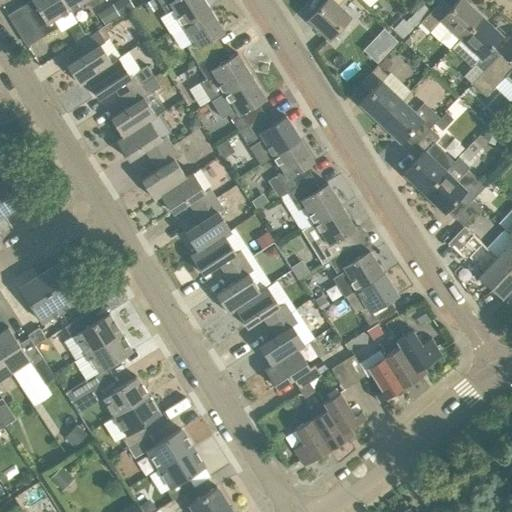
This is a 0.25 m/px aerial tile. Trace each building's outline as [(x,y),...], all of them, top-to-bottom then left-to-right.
[(53,20),(70,10),(64,0),(32,0),(35,4),(24,11),(40,38),(57,27),(53,20)] [(64,0),(70,10),(87,0),(91,7),(102,0),(64,0)] [(124,0),(120,0),(113,5),(119,15),(128,10),(130,9),(124,0)] [(150,13),(158,8),(152,0),(149,0),(144,4),(150,13)] [(183,25),(210,8),(204,0),(158,0),(167,13),(173,9),(183,25)] [(340,4),(343,0),(323,0),(325,1),(309,18),(329,38),(351,14),(340,4)] [(460,39),(481,16),(464,0),(457,0),(451,8),(442,0),(441,0),(421,22),(440,40),(450,29),(460,39)] [(108,22),(119,15),(113,5),(102,11),(108,22)] [(223,46),(216,36),(224,31),(210,8),(183,25),(184,26),(174,32),(184,47),(187,45),(198,62),(223,46)] [(403,38),(425,16),(418,9),(413,14),(410,12),(393,29),(403,38)] [(491,46),(502,35),(481,16),(460,39),(461,39),(453,48),(471,65),(475,61),(477,63),(466,76),(473,83),(500,54),(491,46)] [(120,56),(108,38),(107,36),(110,34),(108,31),(113,27),(110,22),(77,44),(83,54),(67,65),(80,84),(86,80),(86,79),(112,62),(112,61),(118,57),(120,56)] [(85,35),(77,23),(68,29),(76,41),(85,35)] [(335,43),(342,36),(337,31),(330,38),(335,43)] [(237,52),(229,57),(223,46),(198,62),(207,78),(200,82),(212,100),(251,75),(237,52)] [(511,60),(510,63),(500,54),(473,83),(486,95),(505,75),(511,82),(511,60)] [(386,56),(377,65),(384,72),(393,63),(386,56)] [(114,87),(121,97),(153,75),(147,65),(130,76),(118,57),(112,61),(112,62),(86,79),(86,80),(98,98),(114,87)] [(381,122),(402,99),(382,80),(386,75),(384,72),(377,65),(360,83),(370,92),(361,102),(381,122)] [(127,107),(111,118),(123,136),(149,119),(156,115),(144,96),(160,86),(153,75),(121,97),(127,107)] [(228,113),(239,130),(264,113),(258,103),(266,98),(251,75),(212,100),(222,118),(228,113)] [(413,146),(430,128),(439,118),(430,110),(422,118),(402,99),(381,122),(401,141),(404,137),(413,146)] [(300,138),(286,115),(271,124),(264,113),(239,130),(250,147),(259,163),(273,155),(300,138)] [(445,114),(433,126),(440,133),(452,121),(445,114)] [(151,159),(173,144),(167,135),(170,133),(158,115),(157,116),(156,115),(149,119),(123,136),(116,140),(128,160),(145,149),(151,159)] [(201,126),(196,118),(190,121),(189,127),(193,131),(201,126)] [(425,192),(447,169),(455,161),(435,142),(440,137),(430,128),(413,146),(422,154),(404,172),(425,192)] [(482,138),(495,144),(499,135),(486,129),(482,138)] [(234,152),(227,138),(215,146),(223,158),(234,152)] [(284,172),(277,175),(287,192),(313,176),(307,166),(314,161),(300,138),(273,155),(284,172)] [(185,175),(186,175),(175,158),(180,155),(173,144),(151,159),(158,169),(141,179),(154,198),(160,194),(186,176),(185,175)] [(22,201),(17,193),(1,167),(0,167),(0,207),(4,213),(22,201)] [(446,209),(455,218),(473,199),(485,185),(468,170),(459,180),(447,169),(425,192),(445,211),(446,209)] [(195,212),(217,197),(211,188),(205,191),(192,171),(186,175),(185,175),(186,176),(160,194),(172,212),(189,202),(195,212)] [(279,197),(281,196),(287,192),(277,175),(269,181),(279,197)] [(327,182),(320,187),(313,176),(287,192),(298,210),(305,206),(315,222),(342,205),(327,182)] [(223,233),(230,229),(218,211),(224,207),(217,197),(195,212),(201,222),(185,232),(197,250),(197,251),(223,233)] [(455,218),(464,226),(482,207),(473,199),(455,218)] [(355,243),(348,233),(356,228),(342,205),(315,222),(315,223),(302,231),(323,263),(329,260),(329,259),(355,243)] [(456,252),(472,234),(464,226),(448,243),(456,252)] [(225,273),(247,259),(247,258),(253,254),(247,244),(245,246),(234,229),(231,231),(230,229),(223,233),(197,251),(197,250),(190,254),(203,274),(219,263),(225,273)] [(268,231),(267,232),(256,239),(262,249),(273,242),(274,241),(269,233),(268,231)] [(465,260),(473,251),(479,245),(481,243),(472,234),(456,252),(465,260)] [(511,240),(496,257),(511,271),(511,240)] [(369,249),(361,254),(355,243),(329,259),(329,260),(340,277),(347,273),(357,289),(383,272),(369,249)] [(481,243),(479,245),(473,251),(488,266),(478,276),(501,297),(511,286),(511,271),(496,257),(481,243)] [(274,258),(280,255),(274,245),(265,251),(268,257),(274,258)] [(234,308),(260,290),(248,272),(254,269),(247,259),(225,273),(232,283),(215,294),(228,313),(235,308),(234,308)] [(60,309),(78,298),(57,264),(39,275),(60,309)] [(378,323),(380,322),(397,311),(390,300),(398,295),(383,272),(357,289),(367,306),(361,310),(371,326),(367,329),(367,330),(378,323)] [(41,321),(60,309),(39,275),(20,287),(41,321)] [(269,325),(291,311),(296,307),(290,298),(280,305),(267,286),(260,290),(234,308),(235,308),(246,327),(263,316),(269,325)] [(91,310),(102,303),(96,292),(84,299),(91,310)] [(315,300),(321,310),(330,304),(323,294),(315,300)] [(429,319),(421,307),(413,312),(420,324),(429,319)] [(271,365),(304,343),(293,325),(298,322),(291,311),(269,325),(276,336),(259,347),(271,364),(271,365)] [(87,351),(120,331),(109,313),(92,323),(86,313),(65,326),(72,337),(77,334),(87,351)] [(378,323),(367,330),(374,339),(384,333),(378,323)] [(34,345),(35,344),(30,336),(29,336),(19,343),(8,326),(0,331),(0,354),(11,372),(30,359),(33,364),(43,358),(34,345)] [(39,327),(28,334),(29,336),(30,336),(35,344),(46,337),(39,327)] [(442,354),(432,338),(422,344),(413,330),(396,340),(400,346),(401,346),(416,370),(423,366),(442,354)] [(107,366),(115,361),(132,351),(120,331),(87,351),(98,372),(87,379),(88,381),(91,388),(92,389),(113,376),(107,366)] [(271,365),(271,364),(264,369),(277,388),(293,378),(299,388),(309,381),(310,383),(321,375),(320,373),(315,364),(310,367),(299,350),(306,345),(304,343),(271,365)] [(331,352),(337,361),(348,354),(342,345),(331,352)] [(427,372),(423,366),(416,370),(401,346),(400,346),(384,357),(402,387),(427,372)] [(0,378),(11,372),(0,354),(0,378)] [(354,354),(343,361),(355,381),(366,374),(354,354)] [(402,387),(384,357),(368,367),(382,390),(375,395),(379,402),(402,387)] [(322,359),(315,364),(320,373),(328,368),(322,359)] [(345,388),(355,381),(343,361),(332,368),(345,388)] [(136,376),(120,386),(113,376),(92,389),(99,400),(104,398),(115,415),(148,394),(136,376)] [(310,383),(309,381),(299,388),(304,397),(315,390),(310,383)] [(316,392),(322,402),(326,399),(320,389),(316,392)] [(366,418),(362,410),(355,415),(340,392),(324,402),(327,408),(343,432),(350,428),(366,418)] [(128,447),(149,434),(143,424),(160,414),(148,394),(115,415),(127,435),(122,437),(128,447)] [(295,396),(288,401),(293,407),(300,402),(295,395),(295,396)] [(0,398),(0,419),(4,426),(16,418),(2,397),(0,398)] [(354,434),(350,428),(343,432),(327,408),(311,418),(330,449),(354,434)] [(304,466),(330,449),(311,418),(294,429),(303,443),(293,449),(304,466)] [(0,419),(0,440),(4,445),(13,440),(4,426),(0,419)] [(77,425),(65,437),(74,446),(87,434),(77,425)] [(159,468),(193,448),(181,428),(156,444),(149,434),(128,447),(135,457),(147,449),(159,468)] [(173,500),(177,497),(194,487),(188,477),(204,466),(193,448),(159,468),(170,487),(167,489),(173,500)] [(62,466),(50,478),(62,490),(74,479),(62,466)] [(230,511),(232,511),(216,486),(188,504),(192,511),(230,511)] [(143,511),(136,500),(118,511),(143,511)]
